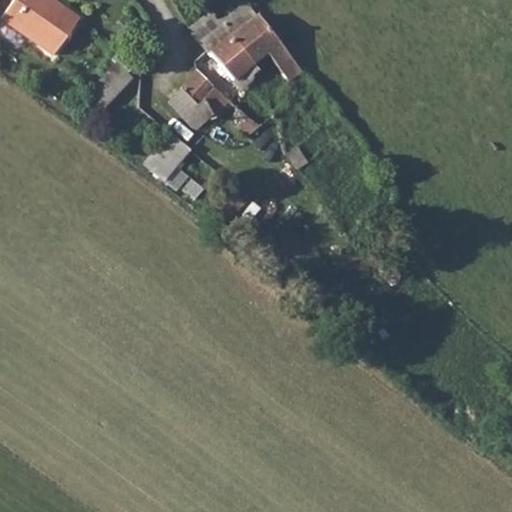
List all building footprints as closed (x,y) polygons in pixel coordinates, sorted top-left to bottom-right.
[(15,0),(3,19),(58,54),(83,15),(59,0),(15,0)] [(225,17),(204,37),(211,47),(243,80),(250,73),(262,55),(258,51),(265,43),(288,69),(296,62),(252,8),(234,25),(225,17)] [(118,57),(89,83),(103,100),(131,74),(118,57)] [(196,63),(175,84),(205,112),(210,116),(229,94),(196,63)] [(175,84),(165,95),(196,122),(205,112),(175,84)] [(263,127),(252,116),(243,125),(254,137),(263,127)] [(183,144),(167,131),(142,162),(159,175),(183,144)] [(178,192),(192,183),(183,169),(169,178),(178,192)] [(241,192),(225,178),(201,209),(217,222),(241,192)]
